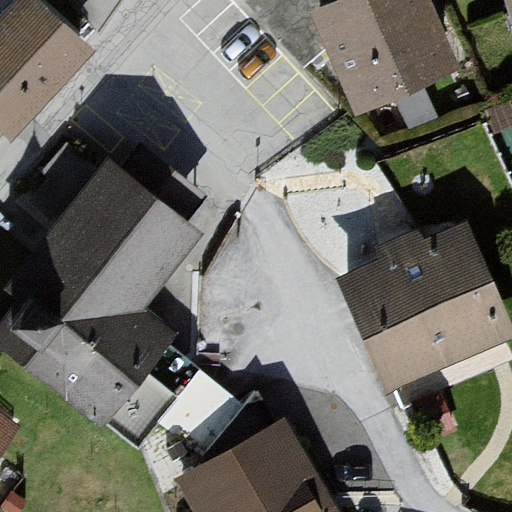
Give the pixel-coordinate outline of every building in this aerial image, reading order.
[(0,140),(77,53),(17,0),(5,0),(0,6),(0,140)] [(407,0),(296,0),(282,7),(330,106),(435,56),(407,0)] [(511,0),(481,0),(509,84),(511,82),(511,0)] [(511,123),(500,129),(511,157),(511,123)] [(119,135),(100,162),(169,212),(191,188),(119,135)] [(0,281),(0,358),(97,433),(165,340),(120,307),(183,222),(169,212),(100,162),(81,150),(0,258),(0,265),(8,271),(0,281)] [(511,321),(465,213),(333,270),(384,387),(511,331),(511,321)] [(239,391),(165,340),(97,433),(118,447),(148,417),(197,457),(271,415),(246,376),(239,391)] [(197,457),(166,475),(186,511),(326,511),(271,415),(197,457)]
